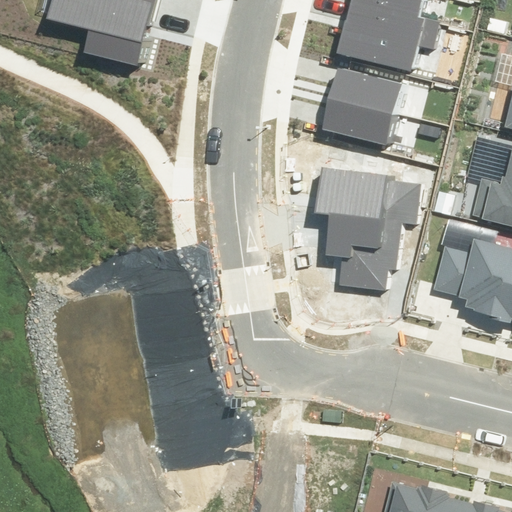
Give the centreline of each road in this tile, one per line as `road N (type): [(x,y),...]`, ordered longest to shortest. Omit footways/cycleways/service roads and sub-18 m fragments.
road 1 (residential): [(255,358),(233,175),(237,87),(253,0)]
road 2 (residential): [(255,358),(405,380),(511,409)]
road 3 (unknown): [(0,409),(255,358)]
